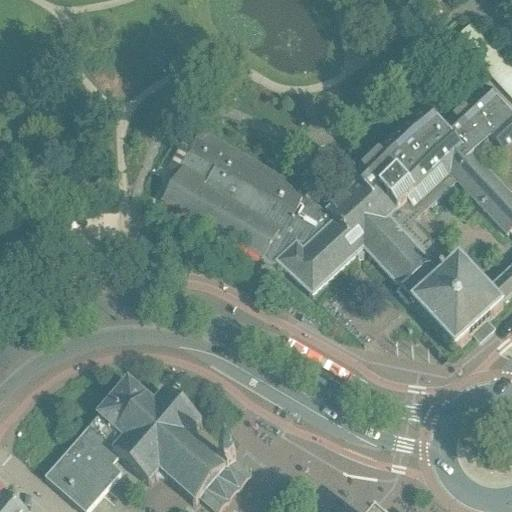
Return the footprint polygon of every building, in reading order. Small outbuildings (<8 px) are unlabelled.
[(324,216),(302,203),(306,196),(199,137),(161,208),(262,263),(263,263),(272,268),(273,266),(277,270),(311,301),(357,259),(362,254),(365,258),(399,294),(395,297),(408,311),(411,308),(453,355),(470,340),(474,336),(486,325),(511,301),(511,269),(486,294),(457,263),(447,272),(437,261),(441,257),(413,226),(424,215),(457,185),(507,240),(509,238),(511,240),(511,201),(510,199),(511,197),(511,123),(483,91),(440,131),(439,132),(425,118),(354,185),(356,187),(349,193),(349,192),(324,216)] [(318,329),(303,321),(300,326),(316,334),(318,329)] [(130,451),(119,464),(148,490),(149,488),(151,490),(152,488),(151,486),(154,483),(156,484),(157,482),(156,481),(159,477),(165,482),(163,484),(165,485),(166,484),(171,488),(170,490),(171,491),(173,489),(178,494),(177,496),(178,497),(180,496),(185,501),(184,502),(186,504),(187,502),(192,507),(191,508),(192,510),(194,508),(194,509),(199,504),(208,511),(222,511),(250,482),(233,467),(235,466),(225,457),(217,466),(211,461),(213,459),(211,458),(209,459),(204,454),(205,453),(204,451),(202,453),(197,448),(198,446),(197,445),(196,446),(191,442),(195,438),(196,439),(198,437),(197,436),(200,432),(202,434),(203,432),(201,430),(202,429),(165,397),(164,398),(163,397),(161,399),(163,400),(159,403),(158,402),(157,404),(158,405),(154,410),(128,386),(96,421),(98,423),(130,451)] [(130,451),(98,423),(44,483),(76,511),(91,511),(121,479),(113,471),(119,464),(130,451)] [(0,511),(14,511),(2,501),(0,503),(0,511)]
